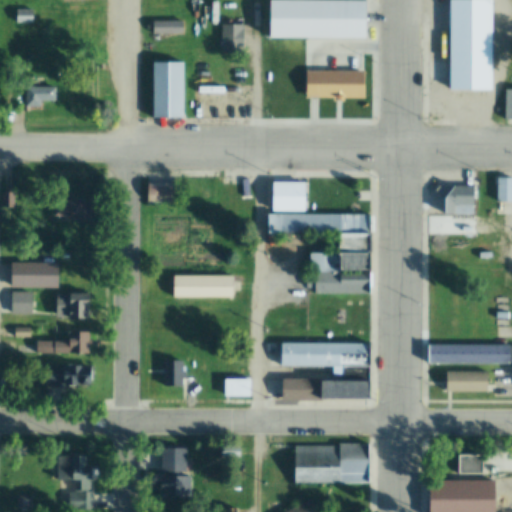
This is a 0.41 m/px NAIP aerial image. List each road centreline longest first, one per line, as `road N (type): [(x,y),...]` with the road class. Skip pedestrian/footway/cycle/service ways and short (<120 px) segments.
road 1 (tertiary): [(405,511),(400,0)]
road 2 (residential): [(0,425),(511,426)]
road 3 (tertiary): [(511,148),(0,148)]
road 4 (residential): [(130,511),(123,148)]
